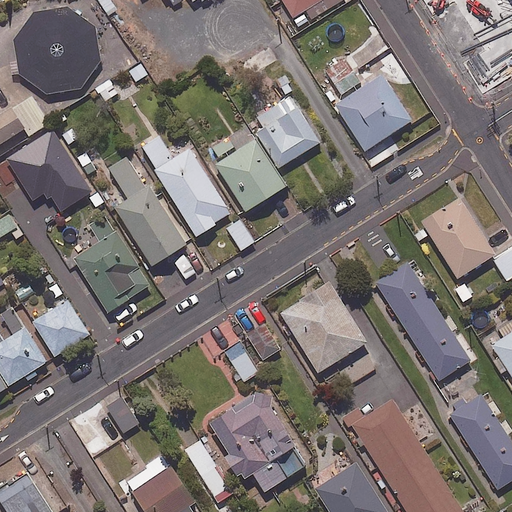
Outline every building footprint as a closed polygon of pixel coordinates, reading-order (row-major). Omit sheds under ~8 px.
[(338,1),(337,0),(282,0),(292,15),(305,7),(311,17),(338,1)] [(490,63),(511,49),(511,0),(469,0),(457,8),(461,14),(459,15),(470,32),(467,33),(475,46),(478,45),(490,63)] [(51,90),(58,91),(64,90),(66,90),(73,88),(79,84),(85,80),(90,74),(94,68),(97,61),(99,54),(99,47),(98,39),(96,32),(93,26),(88,20),(83,15),(77,11),(70,8),(63,6),(55,6),(48,7),(41,9),(34,12),(28,17),(23,22),(19,28),(16,35),(15,42),(14,50),(15,57),(17,64),(21,71),(25,77),(31,82),(37,86),(44,89),(51,90)] [(275,59),(266,46),(250,57),(259,70),(275,59)] [(359,81),(345,56),(326,68),(340,92),(359,81)] [(410,117),(380,71),(333,102),(364,148),(410,117)] [(45,116),(30,94),(17,103),(32,125),(45,116)] [(319,141),(290,95),(250,119),(278,165),(319,141)] [(0,140),(24,124),(10,104),(0,110),(0,140)] [(284,183),(247,124),(213,146),(220,157),(213,161),(243,209),(284,183)] [(171,156),(157,134),(140,145),(194,233),(229,212),(189,146),(171,156)] [(144,184),(124,153),(104,166),(124,198),(113,205),(150,263),(185,241),(147,182),(144,184)] [(494,253),(458,195),(421,218),(457,276),(494,253)] [(0,234),(15,224),(7,212),(0,216),(0,234)] [(149,283),(104,212),(79,228),(90,244),(71,256),(105,311),(149,283)] [(254,240),(239,217),(226,226),(240,249),(254,240)] [(79,242),(72,231),(55,242),(62,253),(79,242)] [(511,274),(511,245),(492,258),(505,279),(511,274)] [(470,357),(406,261),(375,281),(438,378),(470,357)] [(365,340),(327,277),(293,298),(295,301),(278,311),(321,383),(343,369),(336,357),(365,340)] [(88,331),(66,296),(31,319),(53,353),(88,331)] [(0,388),(45,359),(11,305),(0,311),(0,388)] [(279,348),(264,323),(246,334),(261,358),(279,348)] [(511,328),(490,342),(511,377),(511,328)] [(258,370),(239,340),(224,350),(243,380),(258,370)] [(304,463),(259,387),(202,421),(236,479),(251,470),(262,488),(304,463)] [(511,477),(511,442),(480,392),(449,411),(497,487),(511,477)] [(138,421),(121,395),(105,406),(122,432),(138,421)] [(463,511),(391,397),(351,423),(407,511),(463,511)] [(232,491),(199,438),(183,448),(216,501),(232,491)] [(183,484),(162,455),(124,482),(145,511),(193,511),(185,501),(200,491),(191,479),(183,484)] [(387,511),(354,459),(313,485),(329,511),(387,511)] [(51,511),(25,472),(0,488),(0,496),(10,511),(51,511)]
